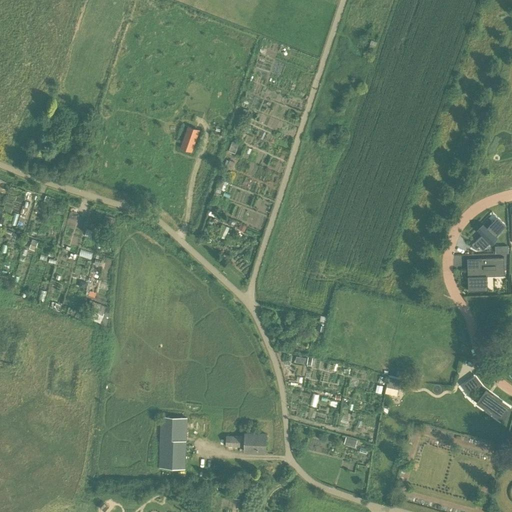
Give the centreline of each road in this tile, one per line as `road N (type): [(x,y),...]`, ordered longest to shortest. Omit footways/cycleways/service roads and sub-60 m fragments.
road 1 (track): [(0,165),(163,224),(248,302)]
road 2 (residential): [(511,389),(494,379),(476,347),(447,267),(464,219),(511,194)]
